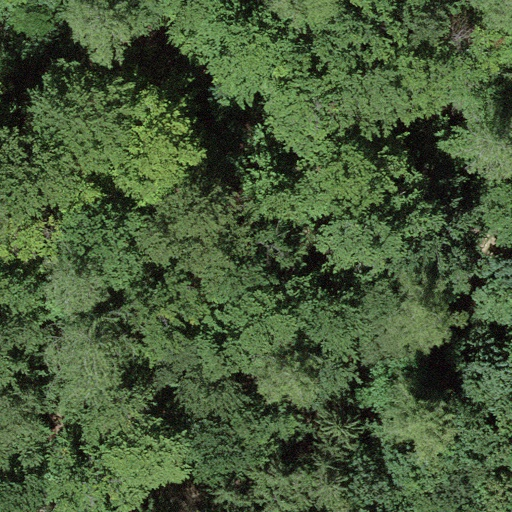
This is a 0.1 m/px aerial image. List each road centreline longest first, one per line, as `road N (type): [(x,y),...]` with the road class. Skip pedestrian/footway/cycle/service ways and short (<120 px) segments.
road 1 (track): [(511,230),(460,292),(310,406),(94,511)]
road 2 (track): [(173,0),(0,95)]
